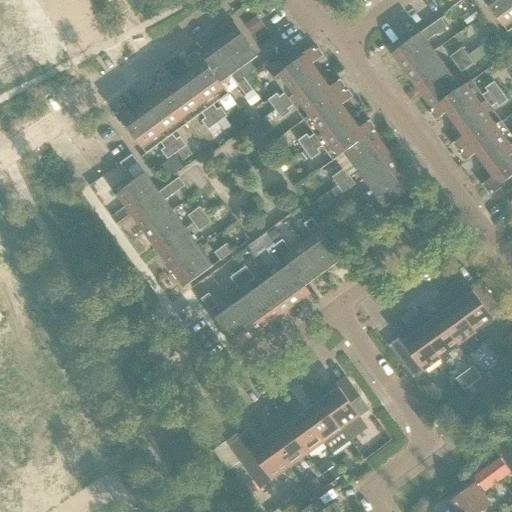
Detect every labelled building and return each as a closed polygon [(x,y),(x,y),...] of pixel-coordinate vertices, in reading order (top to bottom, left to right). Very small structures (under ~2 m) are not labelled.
[(27,0),(14,0),(13,1),(18,9),(29,2),(27,0)] [(511,0),(480,0),(486,7),(487,6),(507,34),(511,30),(511,0)] [(29,2),(18,9),(24,17),(34,9),(29,2)] [(252,34),(264,26),(257,16),(245,24),(252,34)] [(441,20),(391,55),(405,74),(434,53),(427,42),(447,28),(441,20)] [(48,29),(38,36),(43,44),(53,37),(48,29)] [(236,30),(216,45),(237,74),(238,73),(243,80),(245,79),(255,72),(250,64),(257,59),(236,30)] [(53,37),(43,44),(48,52),(59,45),(59,44),(53,37)] [(497,37),(486,45),(492,53),(503,44),(497,37)] [(5,45),(0,48),(0,74),(17,62),(5,45)] [(253,93),(243,80),(238,73),(237,74),(216,45),(198,58),(195,55),(194,55),(225,97),(227,96),(220,86),(231,78),(245,98),(253,93)] [(275,110),(321,77),(313,65),(321,60),(312,48),(299,57),(301,60),(273,80),(284,95),(280,99),(277,95),(268,101),(274,109),(275,110)] [(450,59),(456,66),(468,58),(463,50),(450,59)] [(434,53),(405,74),(418,92),(447,71),(434,53)] [(182,81),(216,126),(219,123),(226,118),(220,108),(217,111),(213,106),(225,97),(194,55),(189,59),(197,70),(182,81)] [(468,58),(456,66),(461,74),(473,65),(468,58)] [(17,62),(0,74),(0,100),(0,101),(30,81),(17,62)] [(447,71),(418,92),(431,111),(461,90),(447,71)] [(165,76),(155,84),(185,126),(201,114),(205,119),(202,122),(209,131),(216,126),(182,81),(173,87),(165,76)] [(303,121),(344,91),(338,82),(329,89),(321,77),(275,110),(282,120),(291,114),(289,111),(294,107),(302,119),(303,121)] [(433,113),(429,115),(434,122),(446,114),(454,126),(501,93),(494,83),(485,90),(487,93),(483,97),(478,90),(472,82),(461,90),(431,111),(433,113)] [(143,108),(177,155),(178,154),(187,147),(180,138),(177,140),(173,135),(185,126),(155,84),(147,89),(155,100),(143,108)] [(237,91),(227,98),(241,119),(251,112),(237,91)] [(350,99),(344,91),(303,121),(314,136),(309,139),(306,136),(298,142),(304,151),(351,118),(342,104),(350,99)] [(462,137),(451,145),(458,154),(502,123),(491,108),(496,105),(498,109),(507,102),(501,93),(454,126),(462,137)] [(177,155),(143,108),(132,116),(124,105),(113,113),(124,129),(126,127),(146,154),(161,144),(165,149),(161,151),(168,161),(177,155)] [(273,127),(266,117),(255,124),(262,134),(273,127)] [(226,118),(219,123),(225,131),(232,126),(226,118)] [(333,162),(344,154),(371,135),(369,132),(372,130),(367,123),(359,129),(351,118),(304,151),(311,160),(320,154),(318,151),(323,148),(333,162)] [(511,137),(502,123),(458,154),(464,163),(475,154),(484,167),(511,146),(511,137)] [(371,135),(344,154),(357,173),(384,153),(382,150),(371,135)] [(493,178),(481,187),(490,199),(506,187),(505,185),(511,179),(511,146),(484,167),(493,178)] [(187,147),(178,154),(184,162),(193,156),(187,147)] [(369,189),(370,191),(397,172),(384,153),(357,173),(369,189)] [(120,165),(126,173),(138,164),(133,156),(120,165)] [(176,158),(163,167),(170,177),(183,168),(176,158)] [(331,178),(337,186),(348,177),(343,170),(331,178)] [(397,172),(370,191),(384,209),(410,190),(397,172)] [(117,195),(130,214),(160,193),(146,174),(117,195)] [(348,177),(337,186),(342,193),(354,185),(348,177)] [(168,188),(173,195),(185,187),(180,180),(168,188)] [(160,193),(130,214),(143,233),(173,211),(165,200),(173,195),(168,188),(160,193)] [(207,213),(217,206),(213,200),(202,207),(207,213)] [(358,216),(364,224),(376,215),(370,207),(358,216)] [(189,218),(194,225),(205,216),(200,209),(189,218)] [(143,233),(156,251),(186,230),(173,211),(143,233)] [(205,216),(194,225),(200,232),(211,223),(205,216)] [(302,246),(322,274),(341,261),(312,219),(303,225),(313,238),(302,246)] [(199,248),(186,230),(156,251),(169,270),(199,248)] [(270,236),(277,245),(282,241),(283,241),(277,232),(270,236)] [(266,244),(262,238),(250,247),(254,253),(266,244)] [(277,245),(275,246),(284,259),(284,260),(289,267),(289,266),(304,287),(305,287),(322,274),(302,246),(291,254),(282,241),(277,245)] [(227,246),(216,254),(222,261),(223,260),(233,254),(227,246)] [(284,259),(275,246),(268,252),(277,265),(284,260),(284,259)] [(199,248),(169,270),(183,289),(213,267),(199,248)] [(282,272),(271,279),(292,309),(311,295),(305,287),(304,287),(289,266),(289,267),(284,260),(277,265),(282,272)] [(238,273),(248,286),(255,280),(245,268),(238,273)] [(248,286),(238,273),(231,279),(240,291),(248,286)] [(253,292),(274,322),(292,309),(271,279),(253,292)] [(451,285),(444,290),(476,334),(494,321),(489,314),(499,307),(480,281),(470,288),(472,292),(462,299),(451,285)] [(437,317),(458,346),(476,334),(444,290),(437,295),(447,310),(437,317)] [(253,292),(234,305),(255,335),(274,322),(253,292)] [(201,300),(210,313),(219,306),(209,294),(201,300)] [(255,335),(234,305),(215,319),(236,348),(255,335)] [(177,315),(185,327),(197,318),(189,307),(177,315)] [(416,310),(409,315),(441,359),(458,346),(437,317),(427,325),(416,310)] [(441,359),(409,315),(402,321),(412,335),(402,343),(399,339),(389,346),(413,379),(441,359)] [(11,325),(0,332),(0,353),(14,374),(35,359),(24,343),(11,325)] [(39,332),(31,338),(36,346),(45,340),(39,332)] [(45,340),(36,346),(42,353),(50,347),(45,340)] [(50,347),(42,353),(47,361),(55,355),(50,347)] [(0,353),(0,383),(14,374),(0,353)] [(55,355),(47,361),(52,369),(61,363),(55,355)] [(483,364),(488,371),(498,364),(493,357),(483,364)] [(61,363),(52,369),(58,376),(66,370),(61,363)] [(464,373),(456,379),(463,389),(467,386),(471,383),(480,377),(473,367),(464,373)] [(66,370),(58,376),(63,384),(64,383),(71,378),(66,370)] [(318,381),(310,387),(342,431),(370,411),(360,397),(346,377),(336,385),(338,388),(328,396),(318,381)] [(349,440),(342,431),(310,387),(303,392),(313,407),(303,414),(324,443),(331,453),(349,440)] [(80,390),(72,396),(77,404),(85,398),(80,390)] [(85,398),(77,404),(82,411),(90,406),(85,398)] [(90,406),(82,411),(87,419),(96,413),(90,406)] [(275,412),(307,456),(324,443),(303,414),(293,421),(283,407),(275,412)] [(268,439),(289,468),(307,456),(275,412),(268,417),(278,432),(268,439)] [(96,413),(87,419),(88,419),(93,426),(101,421),(96,413)] [(101,421),(93,426),(98,434),(106,429),(101,421)] [(106,429),(98,434),(104,442),(111,436),(106,429)] [(86,431),(64,446),(89,480),(110,465),(97,447),(86,431)] [(289,468),(268,439),(259,446),(248,431),(229,446),(260,490),(289,468)] [(64,446),(44,460),(68,495),(89,480),(64,446)] [(341,464),(348,473),(355,467),(349,458),(341,464)] [(44,460),(23,475),(47,509),(68,495),(44,460)] [(498,464),(488,471),(497,485),(510,476),(501,462),(498,464)] [(342,477),(336,468),(326,475),(332,484),(342,477)] [(23,475),(2,489),(18,511),(42,511),(47,509),(23,475)] [(308,486),(315,496),(325,489),(318,479),(308,486)] [(481,511),(485,509),(480,503),(485,499),(475,485),(449,503),(455,511),(481,511)] [(18,511),(2,489),(0,490),(0,511),(18,511)]
